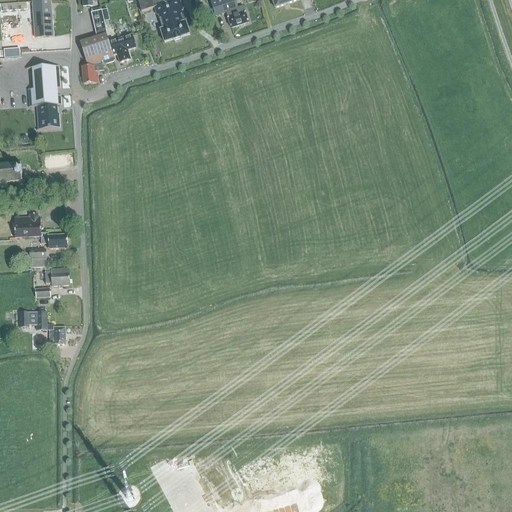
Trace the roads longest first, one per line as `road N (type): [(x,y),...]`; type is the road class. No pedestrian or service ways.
road 1 (residential): [(64,403),(85,325),(76,96)]
road 2 (residential): [(76,96),(356,0)]
